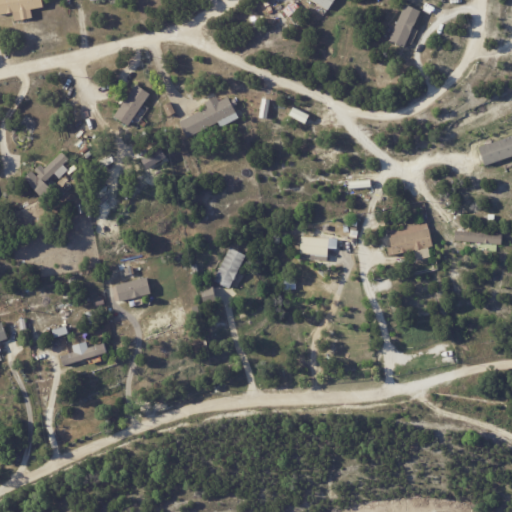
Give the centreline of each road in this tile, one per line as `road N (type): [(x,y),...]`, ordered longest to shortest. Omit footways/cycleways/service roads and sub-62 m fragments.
road 1 (residential): [(0,491),(162,425),(260,402),(361,404),(511,434)]
road 2 (residential): [(239,0),(174,35),(373,117),(426,105),(454,82),(482,29),(482,0)]
road 3 (residential): [(0,74),(174,35)]
road 4 (residential): [(511,360),(361,404)]
